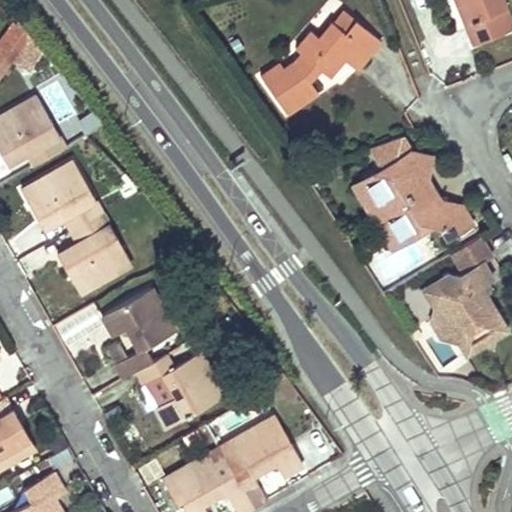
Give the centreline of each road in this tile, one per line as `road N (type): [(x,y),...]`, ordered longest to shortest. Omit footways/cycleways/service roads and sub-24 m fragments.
road 1 (secondary): [(73,0),(408,455)]
road 2 (residential): [(136,511),(0,286)]
road 3 (residential): [(511,209),(475,146),(466,112),(511,78)]
road 4 (track): [(389,0),(427,93),(466,112)]
road 5 (residential): [(408,455),(294,511)]
